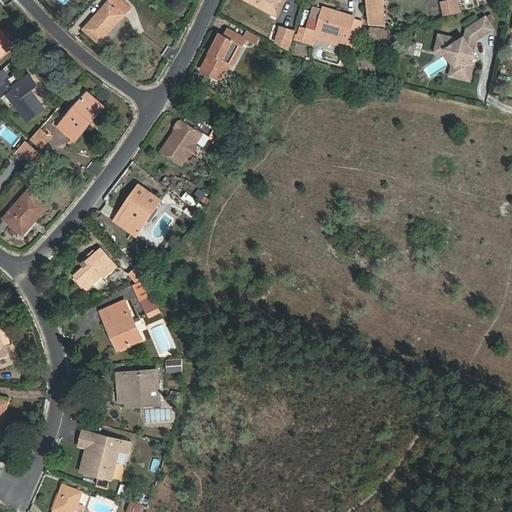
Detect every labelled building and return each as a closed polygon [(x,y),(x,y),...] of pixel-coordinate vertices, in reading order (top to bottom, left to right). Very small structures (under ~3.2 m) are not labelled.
[(111,0),(108,0),(84,28),(100,42),(126,13),(111,0)] [(132,7),(123,0),(111,0),(126,13),(132,7)] [(245,0),(277,17),(285,0),(245,0)] [(382,0),(369,0),(372,20),(386,23),(382,0)] [(455,13),(454,1),(442,3),(444,14),(455,13)] [(321,12),(311,9),(305,31),(302,40),(312,43),(315,33),(321,12)] [(355,22),(322,13),(316,33),(348,43),(355,22)] [(487,17),(480,21),(487,33),(494,28),(487,17)] [(487,33),(480,21),(469,28),(467,36),(477,39),(487,33)] [(355,50),(363,24),(355,22),(348,43),(346,43),(344,47),(355,50)] [(288,48),(293,32),(282,28),(277,42),(288,48)] [(305,31),(297,28),(294,38),(302,40),(305,31)] [(391,29),(380,28),(378,41),(389,42),(391,29)] [(0,56),(13,45),(0,29),(0,56)] [(234,65),(247,39),(258,45),(262,39),(246,31),(243,37),(230,29),(226,36),(222,34),(204,69),(223,79),(231,64),(234,65)] [(460,77),(471,79),(475,63),(471,57),(469,53),(473,50),(475,49),(477,39),(467,36),(458,42),(455,37),(441,34),(438,47),(446,49),(448,48),(459,65),(460,64),(463,67),(460,77)] [(404,54),(416,55),(418,41),(406,40),(404,54)] [(454,64),(452,75),(460,77),(463,67),(460,64),(459,65),(448,48),(446,49),(438,47),(438,50),(447,53),(454,64)] [(429,77),(442,70),(437,61),(424,69),(429,77)] [(0,86),(11,79),(6,71),(0,76),(0,86)] [(16,85),(11,79),(0,86),(0,95),(2,97),(6,93),(27,121),(45,108),(31,89),(38,85),(30,74),(16,85)] [(90,92),(64,123),(77,133),(92,115),(96,118),(106,105),(90,92)] [(77,133),(64,123),(60,127),(77,141),(96,118),(92,115),(77,133)] [(181,129),(166,150),(186,164),(192,155),(195,155),(200,147),(200,144),(206,134),(186,121),(184,122),(180,126),(181,129)] [(53,137),(41,127),(32,138),(44,148),(53,137)] [(213,143),(222,150),(232,137),(223,129),(213,143)] [(30,137),(28,140),(41,151),(44,148),(32,138),(30,137)] [(28,140),(18,152),(32,163),(41,151),(28,140)] [(153,208),(157,212),(165,202),(142,185),(135,194),(138,197),(124,214),(127,216),(121,224),(139,236),(150,221),(146,218),(153,208)] [(24,234),(33,225),(29,221),(45,202),(30,189),(6,218),(24,234)] [(186,192),(182,198),(189,203),(193,196),(186,192)] [(116,219),(121,224),(127,216),(124,214),(138,197),(135,194),(116,219)] [(201,211),(209,198),(204,195),(197,208),(201,211)] [(29,221),(33,225),(49,206),(45,202),(29,221)] [(150,221),(157,212),(153,208),(146,218),(150,221)] [(107,278),(120,266),(100,245),(82,262),(84,265),(74,274),(89,290),(105,276),(107,278)] [(147,277),(137,266),(129,274),(137,283),(147,277)] [(155,295),(151,286),(149,280),(147,277),(137,283),(145,300),(155,295)] [(118,335),(113,337),(119,349),(143,338),(126,299),(105,308),(118,335)] [(100,311),(113,337),(118,335),(105,308),(100,311)] [(167,321),(149,326),(156,351),(174,346),(167,321)] [(0,334),(5,348),(12,346),(7,329),(5,328),(0,329),(0,334)] [(0,334),(0,368),(19,362),(14,346),(12,346),(5,348),(0,334)] [(167,358),(167,372),(183,372),(183,358),(167,358)] [(87,366),(75,367),(76,377),(88,376),(87,366)] [(150,398),(159,398),(157,370),(118,373),(119,382),(127,381),(129,400),(137,400),(137,395),(150,395),(150,398)] [(159,403),(159,398),(150,398),(150,395),(137,395),(137,400),(129,400),(127,381),(119,382),(121,406),(159,403)] [(172,389),(170,400),(179,401),(180,390),(172,389)] [(10,403),(0,400),(0,422),(5,424),(10,403)] [(84,430),(81,440),(95,444),(87,471),(84,481),(109,490),(112,478),(120,450),(123,440),(84,430)] [(80,469),(87,471),(95,444),(81,440),(79,447),(86,448),(80,469)] [(123,440),(120,450),(130,452),(133,443),(123,440)] [(80,504),(84,492),(63,484),(52,511),(84,511),(87,507),(80,504)] [(132,500),(126,511),(143,511),(146,506),(132,500)]
